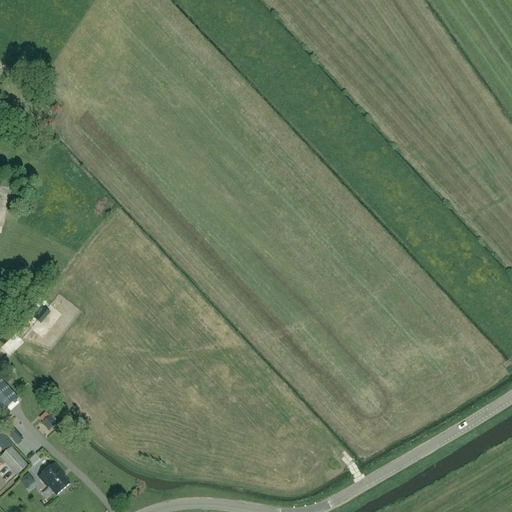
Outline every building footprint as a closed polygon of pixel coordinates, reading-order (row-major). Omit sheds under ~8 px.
[(0,408),(3,412),(18,398),(0,378),(0,408)] [(21,398),(26,393),(13,378),(8,382),(21,398)] [(36,400),(45,409),(49,405),(40,395),(36,400)] [(12,447),(1,434),(0,434),(0,447),(5,453),(0,458),(17,476),(29,466),(12,447)] [(82,475),(117,501),(129,486),(94,459),(82,475)] [(49,487),(57,496),(70,484),(60,473),(61,473),(54,465),(39,478),(48,488),(49,487)] [(34,482),(28,474),(20,481),(27,488),(34,482)]
